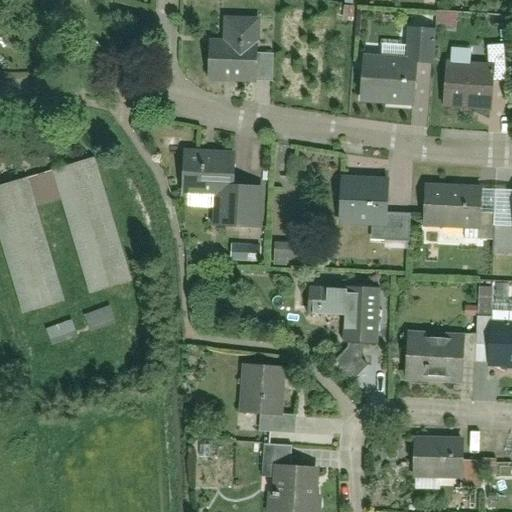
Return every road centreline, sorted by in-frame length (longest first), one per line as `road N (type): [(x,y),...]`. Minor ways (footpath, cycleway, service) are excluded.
road 1 (residential): [(161,86),(471,154),(511,150)]
road 2 (track): [(0,301),(54,511)]
road 3 (residential): [(374,511),(376,441),(409,417),(511,417)]
